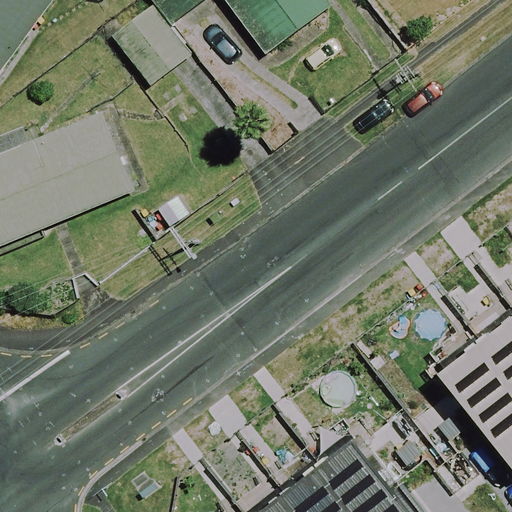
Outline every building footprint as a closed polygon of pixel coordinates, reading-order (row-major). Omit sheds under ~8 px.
[(0,0),(0,87),(57,0),(0,0)] [(154,0),(174,25),(205,0),(219,0),(266,60),(342,0),(154,0)] [(151,8),(110,39),(153,96),(195,65),(151,8)] [(371,76),(352,45),(301,77),(320,108),(371,76)] [(111,116),(0,152),(0,250),(140,204),(111,116)] [(511,280),(501,290),(511,304),(511,280)] [(402,511),(349,430),(224,511),(402,511)]
